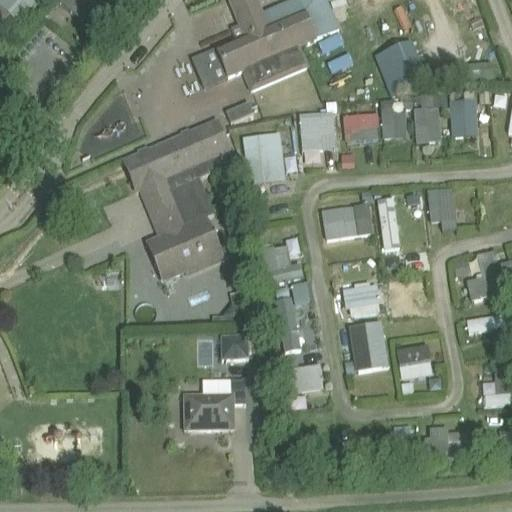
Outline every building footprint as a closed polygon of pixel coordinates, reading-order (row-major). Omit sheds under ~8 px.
[(17,0),(32,12),(42,0),(17,0)] [(64,0),(60,6),(83,25),(104,0),(64,0)] [(251,95),(308,71),(301,51),(317,45),(317,43),(340,33),(325,0),(302,0),(263,17),(255,0),(233,0),(229,2),(240,29),(232,33),(237,44),(217,53),(228,81),(243,75),(251,95)] [(87,37),(79,46),(89,55),(98,46),(87,37)] [(391,101),(427,87),(412,46),(375,61),(391,101)] [(489,94),(480,95),(480,108),(490,107),(489,94)] [(422,112),(434,112),(447,111),(447,98),(421,99),(422,112)] [(401,100),(401,108),(407,114),(412,113),(411,99),(401,100)] [(450,106),(452,142),(478,140),(476,104),(450,106)] [(384,143),(410,142),(409,115),(396,115),(396,105),(383,105),(384,143)] [(226,116),(231,127),(255,117),(250,106),(226,116)] [(417,148),(441,146),(439,113),(415,115),(417,148)] [(335,116),(302,117),(303,154),(336,153),(335,116)] [(343,118),(345,145),(381,143),(380,117),(343,118)] [(225,264),(206,221),(213,217),(200,183),(233,167),(229,157),(231,157),(217,126),(149,156),(151,160),(145,162),(142,163),(141,159),(126,166),(138,194),(142,192),(163,242),(150,248),(165,283),(185,274),(188,280),(225,264)] [(250,190),(287,185),(280,137),(243,142),(250,190)] [(355,172),(354,158),(342,158),(342,172),(355,172)] [(264,190),(246,192),(248,204),(265,202),(264,190)] [(363,207),(373,206),(371,195),(362,196),(363,207)] [(419,198),(407,200),(408,209),(421,208),(419,198)] [(327,244),(373,237),(369,209),(323,215),(327,244)] [(457,224),(441,226),(442,235),(458,233),(457,224)] [(415,276),(415,262),(398,263),(397,240),(385,241),(387,278),(415,276)] [(267,290),(304,282),(300,268),(292,270),(287,249),(259,256),(267,290)] [(471,305),(506,297),(496,255),(480,258),(485,281),(466,285),(471,305)] [(471,276),(468,264),(454,268),(457,279),(471,276)] [(511,305),(511,265),(501,269),(511,306),(511,305)] [(405,285),(389,286),(390,316),(419,315),(418,303),(406,304),(405,285)] [(315,308),(311,286),(292,290),(296,312),(315,308)] [(348,320),(383,317),(379,288),(345,292),(348,320)] [(288,291),(276,293),(278,304),(290,301),(288,291)] [(244,318),(243,316),(233,309),(232,308),(223,320),(224,320),(235,328),(235,329),(244,318)] [(494,354),(508,353),(505,319),(466,322),(468,336),(492,334),(494,354)] [(354,364),(356,377),(389,371),(382,327),(349,332),(354,364)] [(222,364),(249,364),(249,341),(221,341),(222,364)] [(397,355),(402,385),(432,380),(429,366),(432,366),(429,350),(397,355)] [(299,367),(297,357),(287,359),(289,369),(299,367)] [(494,364),(497,398),(510,397),(507,363),(494,364)] [(356,377),(354,364),(345,366),(347,378),(356,377)] [(323,368),(301,370),(302,394),(324,392),(323,368)] [(234,433),(233,413),(233,409),(246,409),(245,384),(231,384),(232,400),(186,401),(186,434),(234,433)] [(401,389),(402,399),(414,397),(413,387),(401,389)] [(292,404),(282,405),(283,415),(293,413),(292,404)] [(289,419),(291,431),(302,429),(300,418),(289,419)] [(449,447),(449,437),(448,432),(431,433),(431,443),(426,443),(427,463),(467,461),(467,447),(467,446),(449,447)] [(384,444),(385,460),(413,459),(412,442),(395,443),(384,444)]
